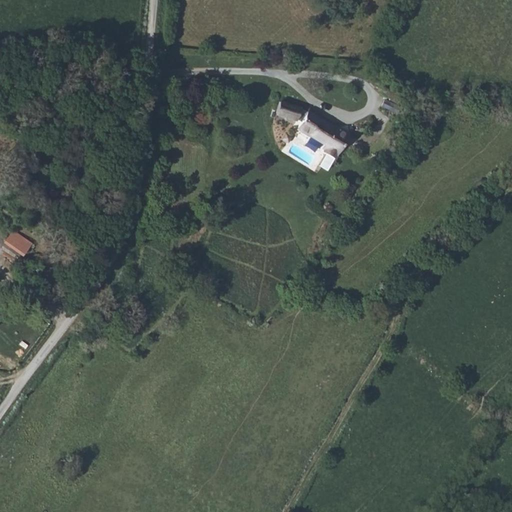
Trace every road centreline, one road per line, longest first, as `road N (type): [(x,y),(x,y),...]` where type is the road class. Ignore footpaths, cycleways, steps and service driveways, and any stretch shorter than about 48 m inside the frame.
road 1 (unclassified): [(0,426),(124,242),(145,171),(158,0)]
road 2 (track): [(284,511),(415,286),(511,188)]
road 3 (unknown): [(293,70),(354,75),(375,92),(368,110),(348,114),(314,99),(294,77)]
road 4 (unknown): [(153,65),(293,70)]
